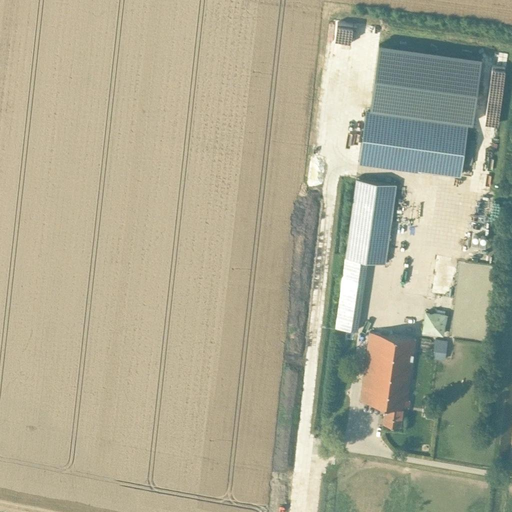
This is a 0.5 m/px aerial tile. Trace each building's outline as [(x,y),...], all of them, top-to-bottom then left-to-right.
[(376,35),(366,105),(473,119),(482,49),(376,35)] [(460,174),(467,124),(367,111),(360,160),(460,174)] [(239,169),(214,370),(293,379),(318,179),(239,169)] [(385,262),(396,183),(356,178),(335,326),(358,329),(367,260),(385,262)] [(445,312),(425,308),(422,329),(441,332),(445,312)] [(385,404),(403,406),(408,407),(409,399),(407,398),(416,337),(369,331),(359,400),(386,404),(385,404)] [(435,338),(433,357),(445,359),(448,340),(435,338)] [(436,404),(426,403),(425,415),(434,416),(436,404)] [(400,425),(403,406),(385,404),(383,423),(400,425)]
